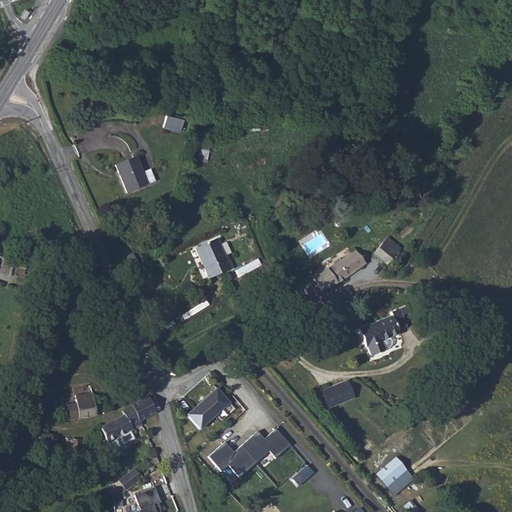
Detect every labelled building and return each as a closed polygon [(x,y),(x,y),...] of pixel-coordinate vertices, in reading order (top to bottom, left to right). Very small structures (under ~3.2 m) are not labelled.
[(189,120),(172,117),(170,129),(187,132),(189,120)] [(115,164),(127,192),(147,182),(135,155),(115,164)] [(229,239),(207,249),(222,279),(243,269),(229,239)] [(391,241),(382,249),(394,262),(403,253),(391,241)] [(316,291),(319,296),(347,279),(373,260),(364,246),(312,280),(310,279),(302,284),(309,295),(316,291)] [(261,278),(264,285),(278,277),(274,270),(261,278)] [(409,305),(399,309),(401,313),(369,325),(376,344),(377,343),(381,352),(395,346),(391,337),(409,330),(408,327),(416,324),(409,305)] [(132,369),(146,362),(144,355),(130,363),(132,369)] [(347,382),(352,396),(360,393),(354,379),(347,382)] [(333,403),(352,396),(347,382),(328,390),(333,403)] [(223,388),(205,403),(217,417),(234,402),(223,388)] [(115,411),(111,400),(103,398),(101,395),(82,400),(84,407),(66,413),(67,420),(73,419),(76,425),(105,416),(115,411)] [(159,398),(133,411),(136,416),(113,429),(120,442),(129,438),(133,447),(146,440),(141,431),(152,426),(150,422),(166,414),(159,398)] [(217,417),(205,403),(193,413),(204,428),(217,417)] [(258,432),(240,446),(255,464),(270,451),(276,458),(290,446),(276,428),(264,439),(258,432)] [(228,465),(238,477),(255,464),(240,446),(234,453),(226,443),(207,458),(220,473),(228,465)] [(395,458),(375,474),(395,497),(415,479),(395,458)] [(164,471),(172,465),(170,459),(161,465),(164,471)] [(162,472),(155,462),(139,474),(146,484),(162,472)] [(165,487),(145,495),(151,510),(145,511),(170,511),(171,511),(172,511),(169,503),(171,502),(165,487)] [(409,511),(420,511),(414,499),(405,503),(409,511)]
